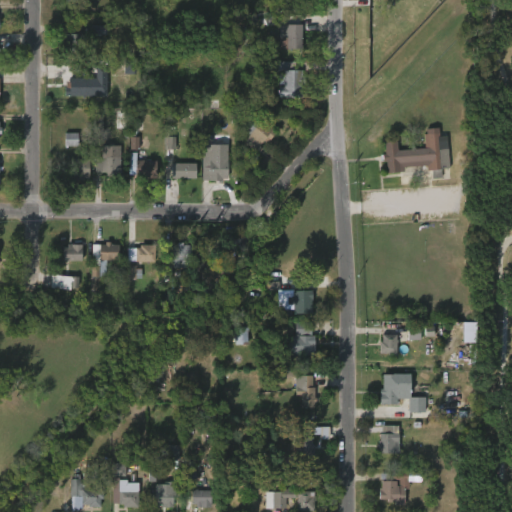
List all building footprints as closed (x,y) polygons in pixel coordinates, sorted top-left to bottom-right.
[(58,0),(58,14),(71,14),(71,0),(58,0)] [(288,0),(273,0),(273,10),(288,11),(288,0)] [(280,23),(302,24),(302,50),(279,49),(279,25),(267,25),(267,24),(265,24),(265,18),(268,18),(268,16),(280,16),(280,23)] [(84,48),(99,48),(98,37),(83,38),(84,48)] [(271,62),(294,61),(294,37),(271,37),(271,62)] [(76,47),(57,47),(57,65),(76,66),(76,47)] [(302,70),(302,78),(304,78),(304,84),(302,84),(301,97),(278,97),(278,87),(283,87),(283,85),(277,85),(278,75),(283,75),(283,71),(267,71),(268,62),(294,62),(294,70),(302,70)] [(270,109),(287,109),(287,74),(260,74),(260,82),(273,82),(273,98),(270,98),(270,109)] [(97,78),(107,79),(107,96),(64,96),(64,87),(66,87),(66,82),(69,82),(69,78),(97,78)] [(98,109),(99,83),(88,83),(88,90),(58,90),(58,108),(98,109)] [(275,133),(267,143),(264,141),(256,150),(244,141),(248,135),(243,131),(254,116),(275,133)] [(267,143),(244,131),(237,144),(240,146),(235,154),(249,162),(254,153),(260,156),(267,143)] [(439,133),(442,170),(441,170),(441,178),(432,179),(431,171),(427,171),(427,164),(413,165),(412,162),(399,163),(399,172),(387,173),(386,161),(383,162),(382,155),(386,154),(385,143),(397,142),(398,151),(425,149),(424,134),(439,133)] [(211,137),(211,145),(227,145),(227,179),(222,179),(222,181),(202,180),(202,137),(211,137)] [(69,159),(70,145),(57,145),(56,159),(69,159)] [(167,149),(159,149),(158,161),(167,161),(167,149)] [(194,192),(220,193),(220,156),(203,156),(204,149),(195,149),(194,192)] [(142,153),(141,160),(159,160),(159,178),(137,177),(137,167),(129,167),(129,153),(142,153)] [(120,158),(119,178),(106,178),(106,172),(94,172),(94,158),(120,158)] [(89,178),(70,178),(70,160),(89,160),(89,178)] [(177,179),(171,179),(171,163),(195,164),(195,179),(177,179)] [(128,173),(128,165),(121,165),(121,189),(148,189),(148,173),(128,173)] [(112,170),(93,169),(92,188),(112,189),(112,170)] [(82,191),(81,171),(63,172),(64,191),(82,191)] [(188,176),(163,176),(163,191),(188,191),(188,176)] [(110,242),(110,245),(118,245),(118,262),(106,262),(106,281),(99,281),(99,291),(90,291),(91,245),(105,245),(105,242),(110,242)] [(183,243),(183,245),(191,245),(191,268),(172,268),(172,278),(163,278),(163,267),(172,267),(171,245),(177,246),(177,243),(183,243)] [(154,262),(127,262),(127,249),(140,248),(140,245),(155,246),(154,262)] [(111,273),(111,256),(83,256),(83,303),(97,303),(97,273),(111,273)] [(182,256),(163,256),(164,280),(183,280),(182,256)] [(55,274),(74,273),(74,257),(55,257),(55,274)] [(127,258),(127,273),(146,274),(147,258),(127,258)] [(68,301),(69,289),(43,288),(42,300),(68,301)] [(313,291),(313,314),(295,313),(295,305),(290,305),(290,296),(294,296),(294,290),(313,291)] [(303,303),(285,303),(286,326),(304,326),(303,303)] [(311,334),(311,336),(315,336),(315,356),(312,356),(312,369),(301,369),(301,355),(283,355),(283,347),(293,347),(293,341),(297,341),(297,337),(295,337),(295,323),(311,323),(311,334)] [(274,348),(275,368),(305,367),(304,335),(287,336),(287,348),(274,348)] [(396,335),(397,356),(389,356),(389,354),(380,354),(380,342),(382,342),(382,335),(396,335)] [(227,356),(240,357),(240,340),(227,339),(227,356)] [(400,341),(399,351),(412,352),(412,342),(400,341)] [(388,366),(389,347),(372,347),(372,366),(388,366)] [(316,387),(316,406),(303,407),(302,395),(297,395),(296,375),(313,375),(314,387),(316,387)] [(410,376),(410,398),(425,398),(425,413),(408,413),(409,399),(397,399),(397,405),(380,405),(380,389),(382,390),(383,375),(410,376)] [(372,416),(389,416),(389,411),(400,411),(400,425),(417,425),(417,409),(402,409),(402,386),(372,386),(372,416)] [(305,387),(287,388),(287,407),(292,407),(293,419),(306,419),(305,387)] [(398,426),(397,434),(399,434),(398,454),(380,454),(378,445),(379,445),(380,434),(381,434),(381,426),(398,426)] [(314,446),(313,457),(310,457),(310,460),(298,459),(298,447),(297,447),(298,427),(310,428),(310,438),(312,439),(311,446),(314,446)] [(389,466),(390,438),(372,437),(371,465),(389,466)] [(306,450),(290,450),(289,470),(305,471),(306,450)] [(171,457),(156,457),(156,473),(171,473),(171,457)] [(419,471),(418,482),(407,482),(407,489),(402,489),(402,505),(393,505),(393,500),(377,500),(377,488),(380,488),(380,481),(378,481),(378,473),(405,473),(405,470),(419,471)] [(118,475),(105,475),(105,488),(117,488),(118,475)] [(487,475),(486,487),(495,488),(495,475),(487,475)] [(80,479),(80,482),(89,482),(89,489),(102,489),(102,498),(99,498),(99,506),(88,506),(88,503),(81,503),(81,509),(70,508),(70,478),(80,479)] [(140,483),(139,507),(123,507),(123,504),(118,504),(119,479),(128,480),(128,482),(140,483)] [(173,498),(173,506),(161,506),(161,504),(154,504),(154,483),(164,483),(164,480),(175,481),(175,498),(173,498)] [(197,488),(197,490),(211,490),(211,507),(195,507),(195,504),(191,504),(191,489),(197,488)] [(294,489),(294,491),(314,491),(314,495),(317,495),(315,511),(299,511),(299,497),(286,497),(286,509),(267,509),(267,492),(282,492),(282,488),(294,489)] [(62,511),(94,511),(94,502),(82,501),(83,492),(63,491),(62,511)] [(104,511),(130,511),(130,492),(104,493),(104,511)] [(146,511),(166,511),(166,495),(146,495),(146,511)] [(203,511),(203,502),(183,502),(183,511),(203,511)] [(257,511),(276,511),(277,510),(289,510),(289,511),(305,511),(305,504),(257,503),(257,511)]
